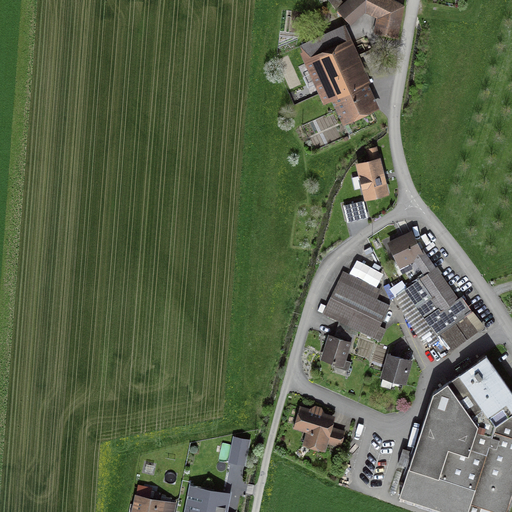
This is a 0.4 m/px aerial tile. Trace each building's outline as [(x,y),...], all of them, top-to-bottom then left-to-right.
[(387,0),(351,0),(340,10),(353,23),(366,13),(376,18),(378,31),(395,34),(400,6),(387,0)] [(372,108),(368,100),(350,61),(348,57),(355,54),(342,26),(300,46),(326,103),(339,97),(348,119),(372,108)] [(369,151),(371,160),(378,159),(376,149),(369,151)] [(367,196),(387,192),(383,177),(380,162),(360,166),(367,196)] [(350,220),(366,216),(362,201),(346,205),(350,220)] [(403,237),(389,243),(398,262),(412,256),(420,252),(411,233),(403,237)] [(457,297),(437,269),(423,251),(420,252),(412,256),(426,275),(405,289),(425,318),(439,335),(469,315),(457,297)] [(340,280),(323,313),(374,339),(390,305),(340,280)] [(469,315),(439,335),(449,350),(462,341),(479,330),(469,315)] [(343,366),(350,342),(331,336),(323,359),(343,366)] [(398,495),(448,511),(505,511),(511,489),(511,393),(486,355),(432,392),(398,495)] [(385,378),(407,383),(412,361),(406,359),(390,356),(385,378)] [(317,413),(299,409),(294,429),(309,432),(306,443),(324,448),(326,441),(341,445),(345,431),(329,427),(332,417),(317,413)] [(236,439),(232,461),(243,463),(247,441),(236,439)] [(186,511),(232,511),(235,496),(190,488),(186,511)] [(173,511),(175,503),(139,498),(136,511),(173,511)]
